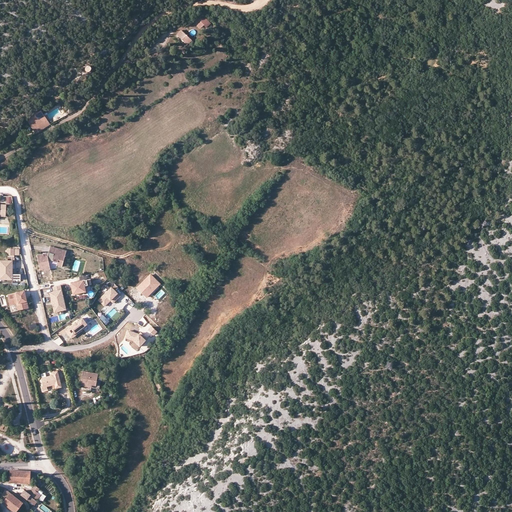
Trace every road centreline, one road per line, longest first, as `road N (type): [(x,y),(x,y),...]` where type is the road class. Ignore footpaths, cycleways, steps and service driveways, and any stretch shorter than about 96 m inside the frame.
road 1 (residential): [(0,191),(17,197),(49,346),(89,346),(135,314)]
road 2 (track): [(263,0),(239,8),(196,4),(158,17),(85,104)]
road 3 (tertiary): [(44,463),(17,359),(0,326)]
